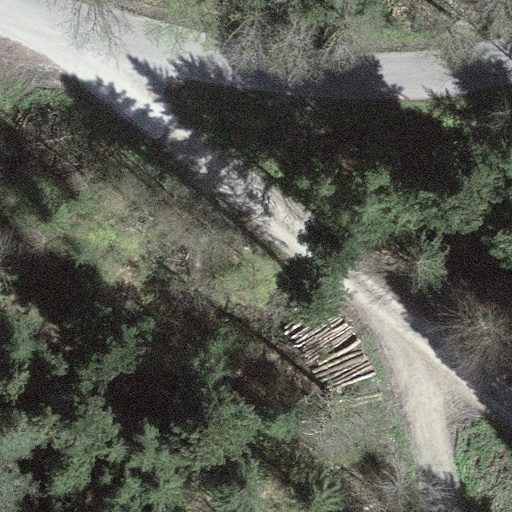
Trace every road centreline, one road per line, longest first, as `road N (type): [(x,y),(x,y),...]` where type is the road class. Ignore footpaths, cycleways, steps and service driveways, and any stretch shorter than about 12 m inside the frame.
road 1 (track): [(511,406),(21,9)]
road 2 (residential): [(0,3),(300,54),(511,31)]
road 3 (track): [(405,319),(444,511)]
